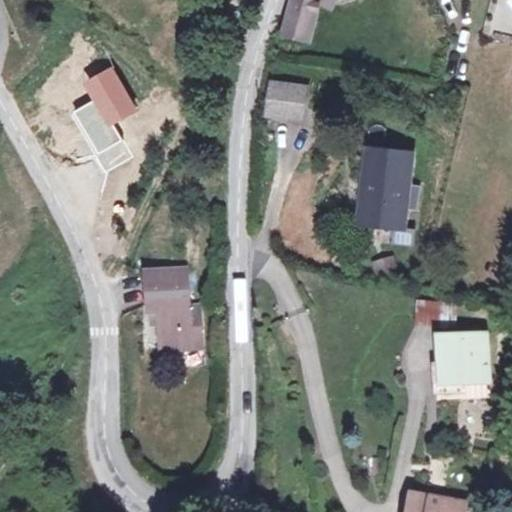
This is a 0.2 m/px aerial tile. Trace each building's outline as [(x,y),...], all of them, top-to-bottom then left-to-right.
[(313,43),(323,11),(326,0),(299,0),(289,33),(313,43)] [(340,0),(326,0),(323,11),(335,15),(340,0)] [(309,88),(277,83),(273,112),(305,116),(309,88)] [(410,188),(413,155),(372,150),(362,224),(394,229),(403,230),(406,210),(417,212),(421,190),(410,188)] [(414,232),(403,230),(394,229),(392,245),(412,247),(414,232)] [(185,304),(181,268),(141,272),(146,311),(155,310),(156,322),(159,348),(199,344),(196,304),(185,304)] [(416,303),(418,324),(440,322),(438,301),(416,303)] [(155,310),(146,311),(147,323),(156,322),(155,310)] [(450,332),(452,382),(475,381),(498,380),(496,329),(450,332)] [(500,396),(498,380),(475,381),(476,396),(500,396)] [(468,511),(471,501),(418,491),(413,511),(468,511)]
